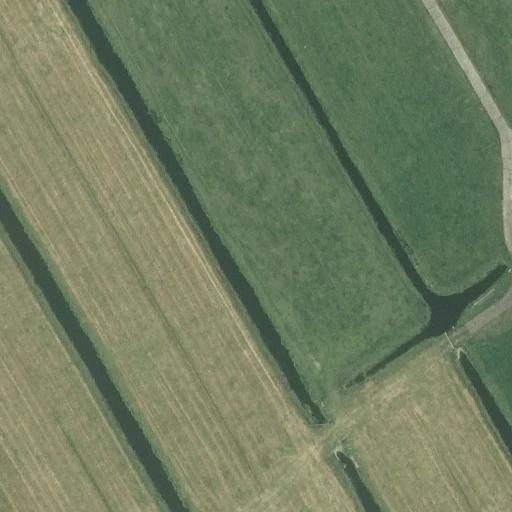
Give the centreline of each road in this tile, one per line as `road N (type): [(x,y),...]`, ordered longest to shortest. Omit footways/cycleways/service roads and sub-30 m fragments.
road 1 (track): [(511,297),(332,436),(249,511)]
road 2 (track): [(427,0),(511,138)]
road 3 (track): [(507,137),(511,259)]
